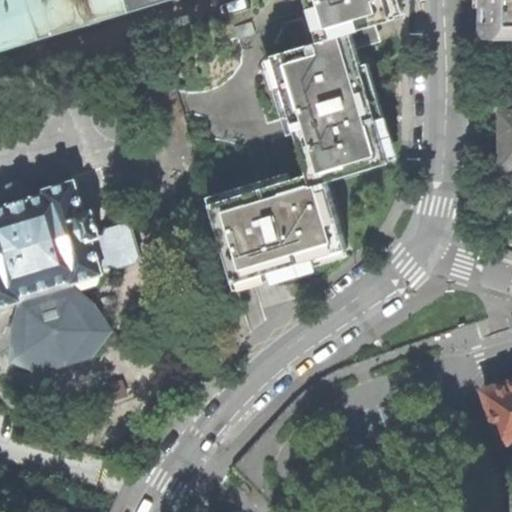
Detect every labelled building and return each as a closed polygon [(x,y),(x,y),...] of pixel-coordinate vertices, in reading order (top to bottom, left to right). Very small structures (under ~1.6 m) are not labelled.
[(0,0),(0,45),(149,0),(0,0)] [(309,0),(322,41),(275,56),(275,58),(268,60),(291,135),(298,133),(311,174),(212,203),(239,290),(293,273),(348,256),(347,248),(348,248),(329,181),(393,162),(393,161),(400,158),(380,94),(371,62),(364,65),(359,49),(384,41),(379,24),(401,17),(401,15),(408,13),(404,0),(309,0)] [(511,0),(483,0),(483,38),(511,37),(511,0)] [(511,112),(503,113),(503,140),(504,165),(511,165),(511,112)] [(0,357),(11,349),(15,360),(46,370),(50,356),(57,355),(65,355),(73,353),(82,347),(94,357),(105,343),(114,330),(105,298),(97,305),(75,287),(75,282),(79,282),(85,287),(99,283),(101,274),(104,273),(103,267),(113,264),(116,267),(118,268),(121,268),(140,262),(142,260),(144,257),(134,226),(132,223),(129,222),(108,227),(105,231),(104,234),(101,235),(94,211),(86,214),(76,181),(47,190),(48,195),(34,199),(28,179),(4,187),(10,206),(0,208),(0,357)] [(503,446),(511,442),(511,381),(484,391),(503,446)]
